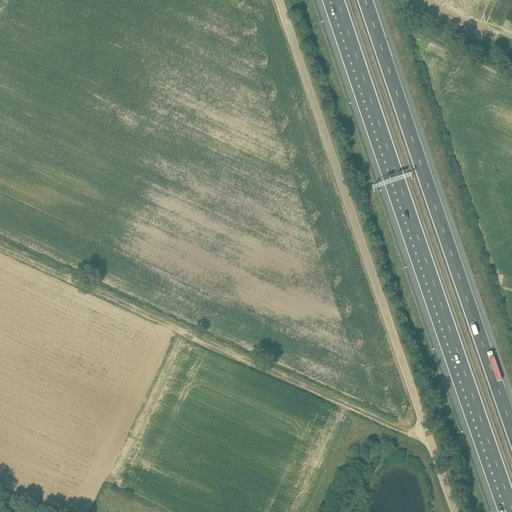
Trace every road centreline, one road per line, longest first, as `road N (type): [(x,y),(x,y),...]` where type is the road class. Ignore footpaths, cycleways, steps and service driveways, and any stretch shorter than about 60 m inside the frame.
road 1 (unclassified): [(453,511),(276,0)]
road 2 (motorway): [(336,0),(511,508)]
road 3 (track): [(0,241),(427,435)]
road 4 (motorway): [(511,431),(365,0)]
